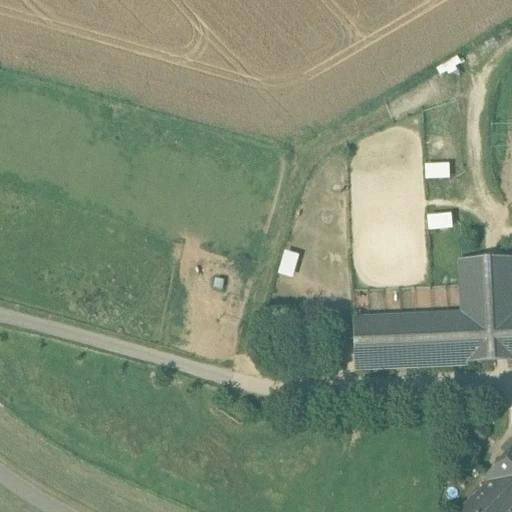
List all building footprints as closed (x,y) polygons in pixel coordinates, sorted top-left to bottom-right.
[(427,164),(427,179),(451,180),(451,164),(427,164)] [(430,217),(431,231),(455,229),(454,215),(430,217)] [(286,252),(281,276),(295,279),(300,255),(286,252)] [(466,318),(353,323),(356,369),(511,362),(511,260),(461,263),(466,318)] [(234,325),(238,303),(224,300),(219,322),(234,325)] [(472,423),(463,434),(478,445),(486,433),(472,423)] [(511,511),(511,455),(488,481),(493,485),(467,511),(511,511)]
